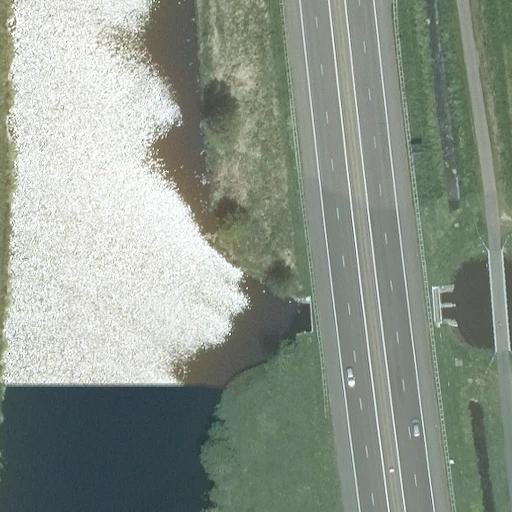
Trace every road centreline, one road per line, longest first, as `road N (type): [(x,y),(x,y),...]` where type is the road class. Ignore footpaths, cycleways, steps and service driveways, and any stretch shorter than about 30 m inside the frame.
road 1 (motorway): [(424,511),(365,0)]
road 2 (motorway): [(312,0),(370,511)]
road 3 (unclassified): [(504,376),(491,195),(462,0)]
